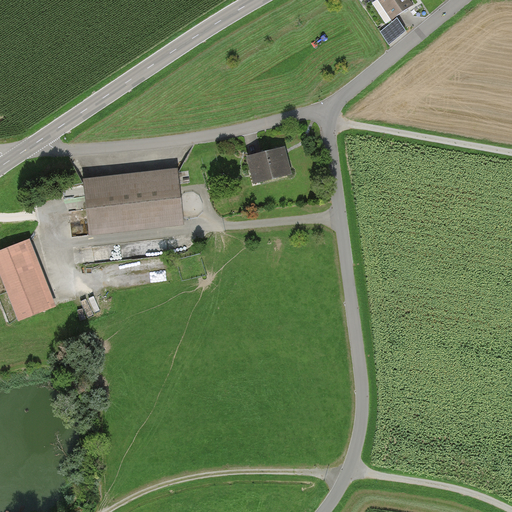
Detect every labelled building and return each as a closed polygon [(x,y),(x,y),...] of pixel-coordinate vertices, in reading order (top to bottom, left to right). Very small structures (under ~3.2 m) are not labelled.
[(408,0),(378,0),(393,20),(413,6),(408,0)] [(285,144),(246,154),(254,184),(293,175),(285,144)] [(179,167),(84,177),(90,235),(186,225),(179,167)] [(30,237),(0,249),(0,268),(21,320),(58,305),(30,237)] [(100,286),(143,283),(142,274),(99,276),(100,286)]
